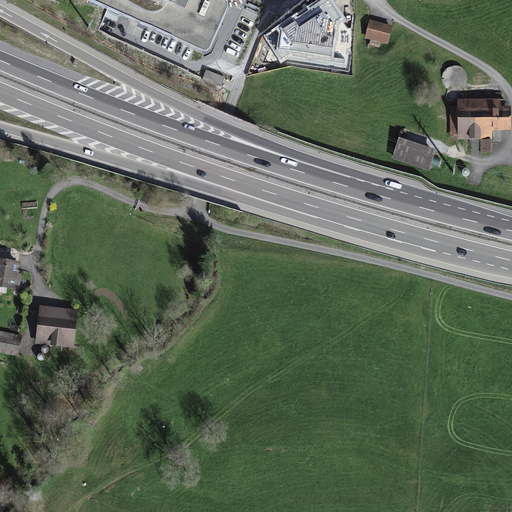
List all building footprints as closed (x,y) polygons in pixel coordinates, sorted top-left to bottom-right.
[(78,0),(204,59),(208,58),(210,56),(227,17),(228,11),(225,8),(221,7),(218,7),(215,1),(216,0),(78,0)] [(330,0),(329,0),(251,75),(277,104),(292,91),(355,96),(340,40),(354,27),(330,0)] [(391,30),(369,25),(365,43),(387,48),(391,30)] [(208,68),(203,80),(221,87),(225,75),(208,68)] [(500,103),(458,103),(458,111),(448,111),(449,142),(481,141),(481,156),(493,156),(493,134),(509,134),(509,112),(501,112),(500,103)] [(436,154),(400,141),(392,160),(429,174),(436,154)] [(19,262),(0,260),(0,288),(17,290),(19,262)] [(74,314),(39,311),(37,344),(71,346),(74,314)] [(11,338),(0,335),(0,354),(7,356),(11,338)]
